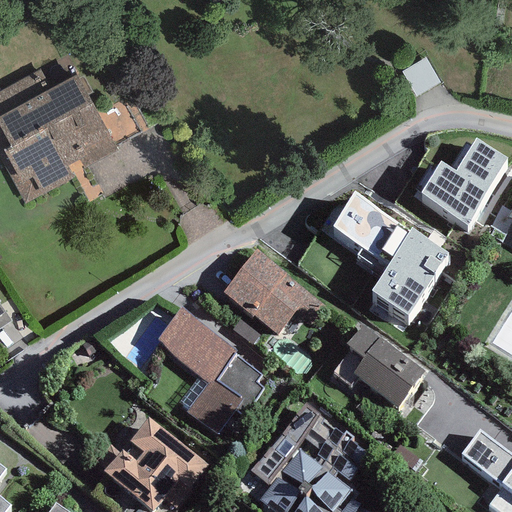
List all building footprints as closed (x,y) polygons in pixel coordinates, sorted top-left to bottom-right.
[(430,63),(405,76),(418,101),(443,88),(430,63)] [(70,64),(0,99),(0,152),(25,200),(116,153),(70,64)] [(414,334),(458,263),(354,198),(312,265),(334,279),(347,257),(382,278),(366,304),(414,334)] [(334,313),(262,260),(229,303),(278,340),(297,315),(320,332),(334,313)] [(0,333),(12,324),(0,306),(0,333)] [(207,388),(189,411),(221,435),(240,411),(247,416),(271,384),(183,316),(157,350),(207,388)] [(349,379),(398,413),(425,374),(376,340),(349,379)] [(192,511),(218,479),(158,432),(113,490),(141,511),(192,511)] [(317,461),(302,449),(260,501),(274,511),(371,511),(353,497),(359,489),(354,484),(371,462),(337,435),(317,461)] [(511,511),(511,468),(480,444),(463,465),(502,495),(490,511),(511,511)]
